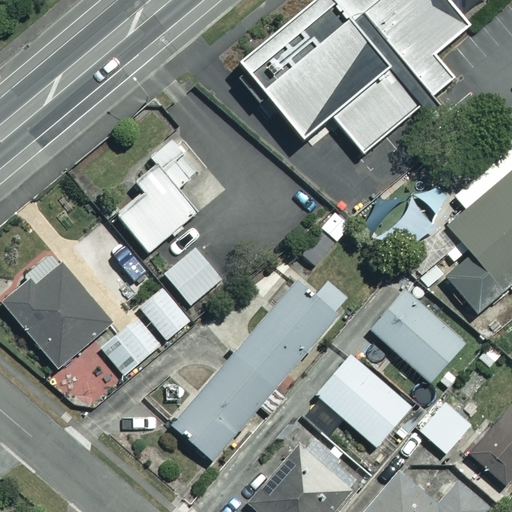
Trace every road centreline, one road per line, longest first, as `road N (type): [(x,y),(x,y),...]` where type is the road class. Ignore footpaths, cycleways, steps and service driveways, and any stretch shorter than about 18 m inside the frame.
road 1 (secondary): [(160,0),(0,133)]
road 2 (residential): [(119,511),(0,408)]
